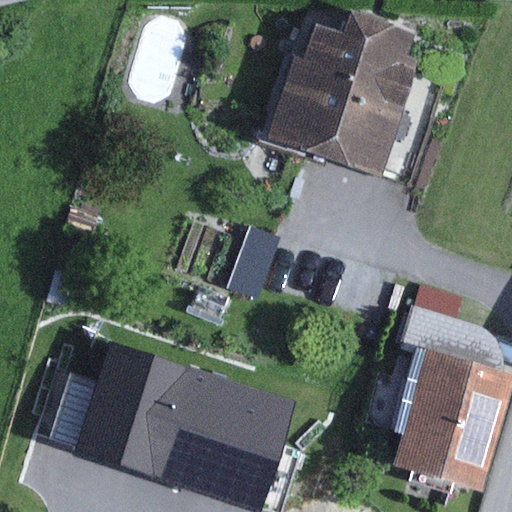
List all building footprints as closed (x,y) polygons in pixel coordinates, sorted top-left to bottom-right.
[(333,36),(310,28),(297,62),(288,59),(259,138),(371,178),(415,60),(401,55),(408,38),(342,14),(333,36)] [(244,226),(221,288),(254,300),(277,238),(244,226)] [(511,340),(479,334),(474,364),(511,371),(511,340)] [(263,511),(297,399),(108,344),(75,459),(256,511),(263,511)] [(505,377),(406,348),(382,431),(392,434),(383,464),(471,490),(505,377)]
